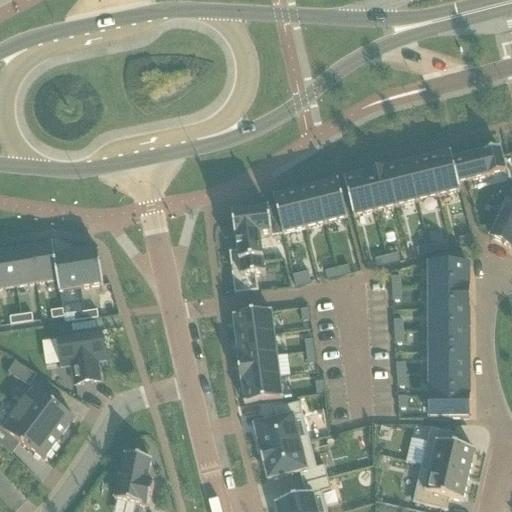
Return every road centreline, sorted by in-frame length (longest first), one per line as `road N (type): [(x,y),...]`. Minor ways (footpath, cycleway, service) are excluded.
road 1 (secondary): [(469,13),(414,20),(205,11)]
road 2 (tertiary): [(189,386),(158,272),(142,159)]
road 3 (residential): [(50,511),(121,405),(189,386)]
road 4 (residential): [(511,271),(481,257),(494,420)]
road 5 (secondary): [(209,144),(300,102),(368,52)]
road 6 (secondary): [(209,144),(240,103),(250,72),(237,35),(205,11)]
road 7 (secondary): [(29,42),(3,94),(2,123),(18,149),(50,172)]
road 8 (unclassified): [(368,52),(464,79),(511,67)]
road 9 (tertiary): [(221,511),(189,386)]
